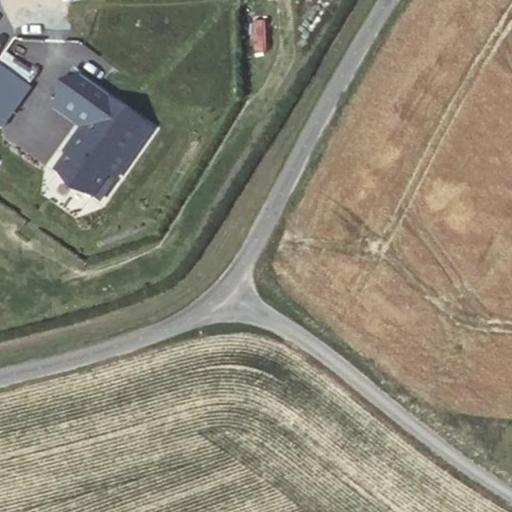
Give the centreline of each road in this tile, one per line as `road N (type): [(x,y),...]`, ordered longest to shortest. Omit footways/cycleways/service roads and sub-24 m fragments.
road 1 (unclassified): [(511,493),(231,288)]
road 2 (tertiary): [(385,0),(231,288)]
road 3 (tertiary): [(231,288),(200,313),(0,374)]
